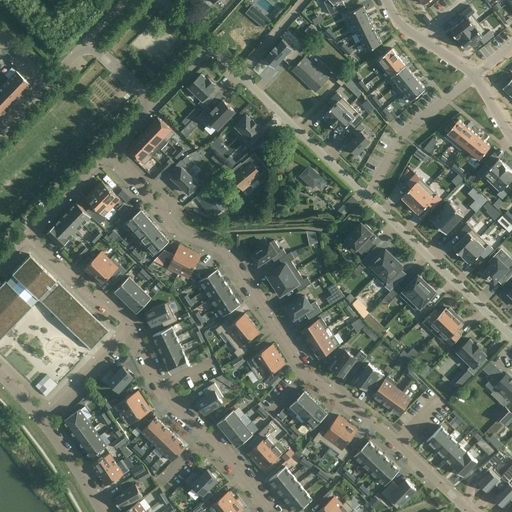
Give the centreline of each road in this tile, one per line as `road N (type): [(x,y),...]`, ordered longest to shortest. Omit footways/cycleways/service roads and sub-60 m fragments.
road 1 (residential): [(469,511),(388,433),(307,374),(230,257),(180,231),(108,152)]
road 2 (residential): [(273,511),(218,445),(170,404),(130,323),(27,236)]
road 3 (residential): [(45,84),(87,42),(154,105),(108,152)]
road 4 (residential): [(511,337),(366,198)]
road 5 (residential): [(366,198),(240,75)]
road 6 (residential): [(0,375),(101,511)]
road 7 (residential): [(366,198),(401,135),(473,76)]
